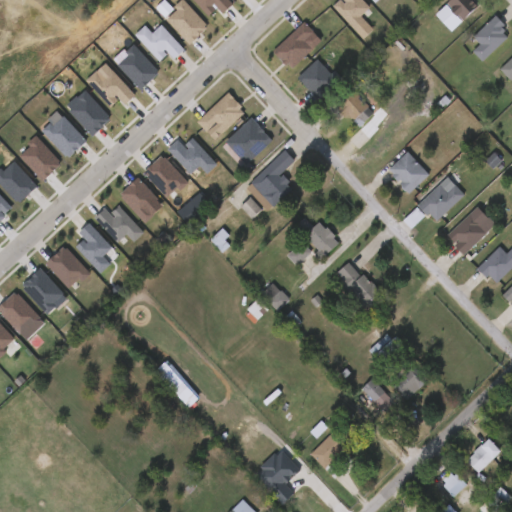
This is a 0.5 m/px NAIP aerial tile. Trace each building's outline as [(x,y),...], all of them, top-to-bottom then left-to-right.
[(146,27),(169,51),(184,37),(189,42),(210,22),(205,16),(216,5),(221,11),(232,1),(231,0),(166,0),(187,22),(183,26),(166,8),(146,27)] [(369,5),(364,0),(335,0),(331,3),(357,30),(364,23),(357,15),(369,5)] [(471,0),(477,5),(461,19),(457,14),(455,16),(447,9),(450,6),(445,1),(446,0),(471,0)] [(506,36),(481,61),(470,50),(478,42),(472,37),(494,15),(503,24),(501,26),(505,29),(501,32),(506,36)] [(290,67),(321,39),(303,20),(273,48),(290,67)] [(116,43),(142,71),(151,63),(157,69),(167,59),(143,33),(134,41),(127,34),(116,43)] [(98,73),(123,99),(142,81),(117,54),(98,73)] [(511,80),(511,79),(510,80),(499,69),(511,56),(511,80)] [(430,88),(420,97),(407,84),(422,69),(432,78),(426,84),(430,88)] [(68,88),(91,117),(101,109),(106,115),(118,105),(96,78),(84,87),(78,80),(68,88)] [(364,90),(372,99),(368,103),(377,113),(362,126),(352,114),(349,117),(340,106),(357,91),(360,94),(364,90)] [(222,132),(245,111),(226,91),(196,119),(207,131),(215,123),(222,132)] [(94,127),(69,100),(49,118),(74,145),(94,127)] [(245,162),(271,138),(250,115),(224,140),(245,162)] [(23,139),(50,168),(69,151),(40,118),(29,128),(32,132),(23,139)] [(190,171),(199,163),(206,171),(216,161),(192,136),(183,144),(177,137),(166,147),(190,171)] [(19,146),(0,163),(25,190),(44,172),(19,146)] [(427,175),(407,193),(398,184),(401,181),(399,179),(396,181),(387,169),(406,151),(427,175)] [(125,181),(146,203),(155,195),(142,181),(148,175),(167,195),(185,178),(161,152),(155,158),(159,163),(151,171),(144,164),(125,181)] [(271,168),(280,177),(282,175),(284,178),(287,176),(293,182),(290,185),(295,190),(277,206),(270,198),(266,202),(257,192),(261,189),(255,183),(271,168)] [(0,211),(1,213),(20,195),(0,173),(0,211)] [(438,184),(445,191),(453,184),(463,195),(435,221),(427,212),(425,215),(416,205),(438,184)] [(136,224),(130,217),(141,207),(120,185),(100,203),(128,232),(136,224)] [(250,216),(260,207),(250,195),(240,204),(250,216)] [(486,233),(462,255),(453,245),(457,241),(456,239),(453,242),(446,234),(470,212),(480,223),(478,225),(486,233)] [(127,240),(99,214),(92,222),(86,217),(76,228),(100,251),(108,243),(116,251),(127,240)] [(308,217),(318,227),(323,222),(330,229),(332,227),(340,236),(337,238),(342,243),(331,254),(325,249),(324,250),(300,225),(308,217)] [(209,237),(222,251),(233,241),(221,227),(209,237)] [(57,256),(83,283),(93,273),(86,265),(95,256),(71,231),(60,241),(66,248),(57,256)] [(511,247),(511,266),(495,283),(488,276),(485,278),(475,269),(498,246),(505,254),(511,247)] [(51,297),(61,288),(64,292),(74,283),(46,254),(27,272),(51,297)] [(357,272),(361,277),(364,275),(382,293),(375,299),(377,302),(369,309),(368,307),(362,312),(350,298),(353,295),(353,291),(352,289),(348,293),(339,284),(344,279),(338,273),(349,263),(357,272)] [(4,293),(29,324),(39,316),(35,312),(45,304),(24,277),(4,293)] [(259,293),(277,310),(289,297),(272,281),(259,293)] [(511,306),(509,303),(511,299),(511,298),(508,301),(501,295),(511,284),(511,306)] [(246,308),(257,319),(267,310),(256,298),(246,308)] [(0,340),(2,343),(12,333),(15,336),(24,328),(0,302),(0,340)] [(406,345),(382,366),(375,359),(400,337),(406,345)] [(416,365),(430,379),(410,400),(392,382),(399,375),(403,379),(416,365)] [(399,403),(389,412),(366,389),(376,379),(399,403)] [(362,434),(327,469),(314,455),(339,430),(343,435),(353,425),(362,434)] [(497,451),(475,472),(465,461),(485,439),(497,451)] [(254,473),(282,502),(293,491),(284,482),(299,468),(280,448),(254,473)] [(209,472),(191,493),(185,488),(197,475),(189,468),(196,460),(209,472)] [(449,473),(452,476),(455,473),(471,491),(458,503),(442,485),(444,483),(441,480),(449,473)] [(233,511),(245,499),(258,511),(233,511)]
